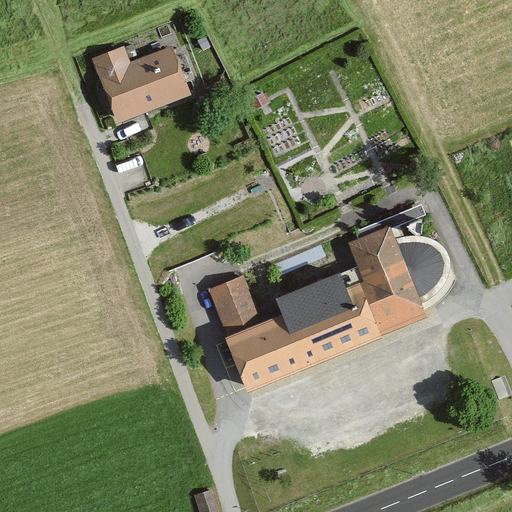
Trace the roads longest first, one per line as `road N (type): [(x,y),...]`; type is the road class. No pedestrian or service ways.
road 1 (residential): [(231,511),(81,101)]
road 2 (tertiary): [(375,511),(511,457)]
